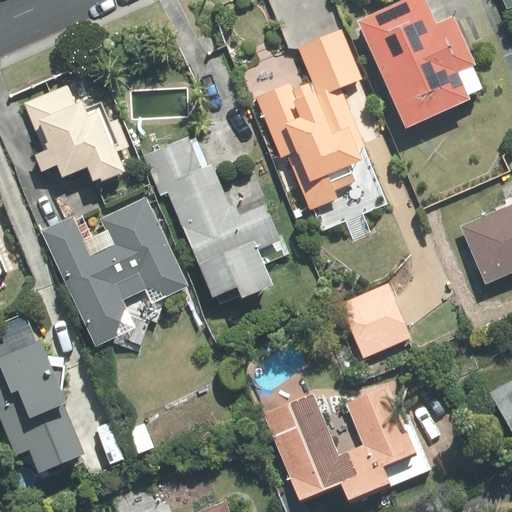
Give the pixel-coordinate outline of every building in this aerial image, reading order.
[(427,0),(403,0),(361,19),(410,127),(491,90),(457,15),(438,23),(427,0)] [(293,82),(259,96),(285,158),(292,155),(313,207),(339,197),(336,189),(358,180),(352,165),(371,157),(342,87),(364,78),(344,29),(299,47),(313,81),(295,89),(293,82)] [(70,85),(27,102),(46,149),(38,153),(45,170),(60,164),(65,176),(91,166),(98,184),(129,171),(103,110),(92,114),(86,100),(78,104),(70,85)] [(197,135),(144,156),(161,196),(171,192),(214,296),(240,285),(245,297),(276,284),(262,248),(284,239),(270,205),(242,216),(237,204),(233,205),(216,163),(210,165),(197,135)] [(191,285),(148,197),(102,219),(108,231),(87,242),(74,217),(44,232),(100,346),(139,327),(126,300),(147,290),(154,303),(191,285)] [(511,204),(463,225),(488,283),(511,272),(511,204)] [(389,283),(342,304),(366,357),(413,337),(389,283)] [(37,331),(0,345),(0,410),(18,454),(31,448),(40,472),(87,453),(37,331)] [(511,380),(491,392),(511,429),(511,380)] [(316,391),(266,411),(302,498),(344,481),(351,499),(393,482),(386,464),(418,451),(391,385),(349,402),(366,444),(341,454),(316,391)] [(145,424),(130,432),(142,455),(158,447),(145,424)] [(234,511),(229,499),(197,511),(234,511)]
